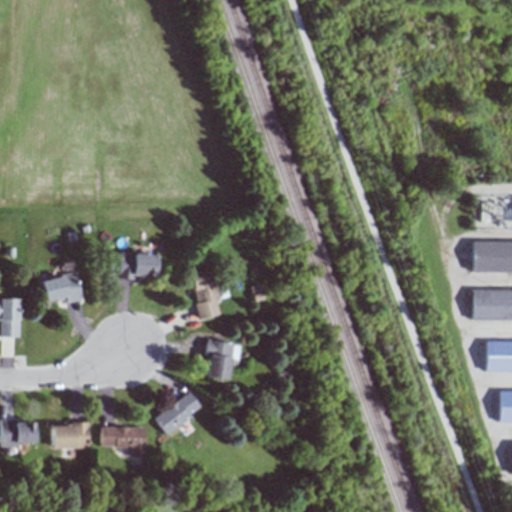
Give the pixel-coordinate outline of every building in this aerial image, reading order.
[(466,241),(511,241),(511,272),(466,272),(466,241)] [(152,278),(153,254),(116,253),(115,277),(152,278)] [(195,319),(216,314),(206,268),(186,272),(195,319)] [(79,300),(73,272),(37,280),(42,301),(62,296),(64,303),(79,300)] [(466,320),(511,320),(511,290),(467,290),(466,320)] [(0,336),(16,337),(17,300),(0,299),(0,336)] [(235,345),(203,340),(200,359),(204,359),(201,376),(223,380),(226,358),(233,359),(235,345)] [(480,341),(511,341),(511,373),(479,373),(480,341)] [(150,418),(163,434),(198,408),(185,391),(150,418)] [(511,391),(511,423),(493,423),(494,391),(511,391)] [(31,420),(0,420),(0,445),(32,445),(31,420)] [(48,448),(85,449),(85,422),(68,422),(68,425),(48,425),(48,448)] [(97,447),(128,447),(128,457),(141,457),(142,427),(98,426),(97,447)]
